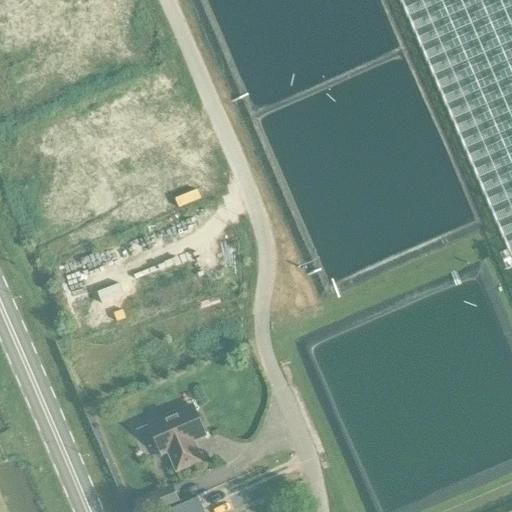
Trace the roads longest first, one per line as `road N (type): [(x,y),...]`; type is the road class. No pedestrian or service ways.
road 1 (unclassified): [(322,511),(262,331),(260,221),(164,0)]
road 2 (tertiary): [(0,303),(88,511)]
